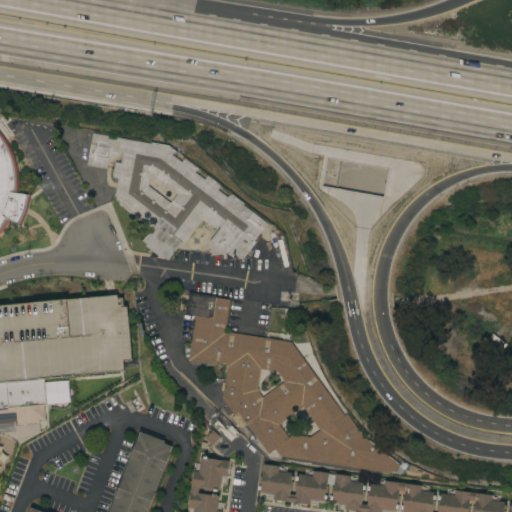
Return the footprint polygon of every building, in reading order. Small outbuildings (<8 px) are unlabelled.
[(0,132),(3,137),(7,143),(10,149),(13,156),(15,163),(17,169),(18,175),(18,180),(18,187),(17,193),(30,195),(29,203),(28,209),(27,211),(26,214),(24,219),(20,226),(9,220),(6,226),(3,230),(0,233),(0,132)] [(254,241),(256,242),(242,260),(234,254),(232,257),(226,253),(225,254),(211,256),(209,242),(220,228),(217,225),(214,229),(201,219),(183,243),(182,242),(167,261),(164,258),(162,259),(145,246),(146,244),(142,241),(151,230),(118,204),(119,204),(117,202),(115,200),(115,197),(114,194),(117,179),(111,177),(114,162),(120,163),(122,154),(118,153),(117,157),(108,156),(106,169),(86,165),(92,133),(151,144),(151,143),(168,146),(174,151),(171,155),(181,162),(184,158),(197,168),(194,172),(204,180),(207,176),(220,186),(217,190),(226,197),(229,193),(240,202),(240,201),(243,203),(242,205),(267,224),(254,241)] [(228,300),(189,293),(185,313),(195,315),(188,360),(206,363),(206,360),(227,365),(221,398),(237,416),(262,398),(257,390),(261,369),(276,372),(284,381),(238,417),(266,452),(287,437),(278,424),(302,406),(319,430),(308,438),(291,433),(274,450),(276,453),(278,456),(385,473),(397,464),(367,440),(359,432),(346,414),(343,415),(290,342),(224,331),(228,300)] [(0,305),(117,295),(118,298),(123,298),(124,307),(127,307),(128,316),(131,351),(132,360),(123,361),(124,372),(44,379),(46,404),(43,405),(45,420),(39,421),(40,433),(19,444),(16,441),(11,438),(6,436),(0,435),(0,305)] [(315,360),(309,362),(307,355),(303,357),(298,345),(308,341),(315,360)] [(147,511),(29,511),(31,508),(41,511),(109,511),(140,432),(165,442),(164,444),(173,447),(147,511)] [(0,471),(15,460),(2,444),(0,445),(0,471)] [(226,478),(222,478),(220,491),(211,489),(211,491),(203,490),(204,488),(199,488),(198,494),(203,494),(204,492),(210,493),(210,495),(219,496),(218,502),(220,502),(219,509),(222,510),(221,511),(191,511),(192,510),(188,510),(194,470),(197,470),(198,464),(200,464),(201,458),(209,459),(209,457),(216,458),(216,460),(229,461),(226,478)] [(511,511),(471,511),(472,506),(474,506),(475,501),(469,500),(467,511),(402,511),(403,503),(401,503),(402,497),(403,497),(404,491),(399,490),(396,511),(390,511),(382,511),(381,511),(359,511),(345,510),(343,509),(344,506),(337,505),(338,504),(331,503),(332,494),(330,494),(331,487),(333,487),(334,485),(327,484),(326,486),(328,486),(327,493),(325,493),(324,502),(318,501),(318,502),(310,501),(309,505),(273,501),(273,500),(271,500),(272,496),(266,496),(266,494),(259,493),(260,485),(259,485),(260,477),(261,478),(263,465),(280,467),(280,471),(286,471),(285,473),(292,474),(291,482),(293,482),(292,489),(290,489),(290,494),(295,495),(296,490),(294,490),(295,483),(297,483),(298,475),(304,475),(304,474),(311,475),(311,471),(352,477),(351,480),(357,481),(357,482),(364,483),(363,492),(365,492),(364,499),(362,499),(361,504),(367,505),(368,500),(366,499),(367,492),(368,493),(369,484),(376,485),(376,483),(382,484),(383,481),(423,486),(422,490),(428,491),(428,492),(434,493),(433,501),(436,501),(435,508),(432,508),(432,511),(438,511),(438,509),(437,509),(437,502),(439,502),(440,494),(446,494),(446,493),(453,494),(453,490),(493,496),(493,499),(499,500),(499,502),(505,503),(503,511),(510,511),(511,503),(511,511)]
